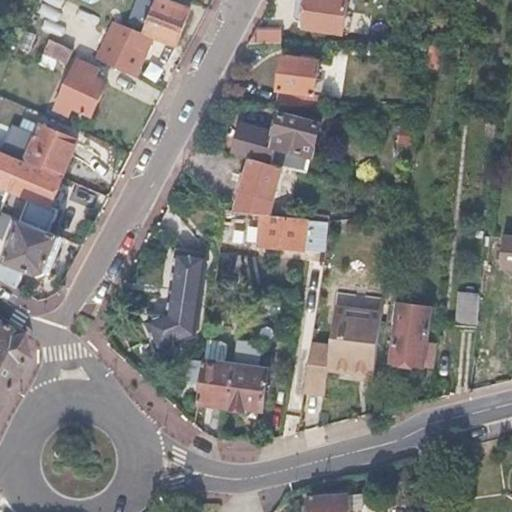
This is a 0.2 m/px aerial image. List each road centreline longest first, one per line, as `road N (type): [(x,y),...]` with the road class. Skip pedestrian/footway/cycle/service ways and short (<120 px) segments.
road 1 (residential): [(244,0),(53,338)]
road 2 (secondary): [(224,479),(382,446),(511,403)]
